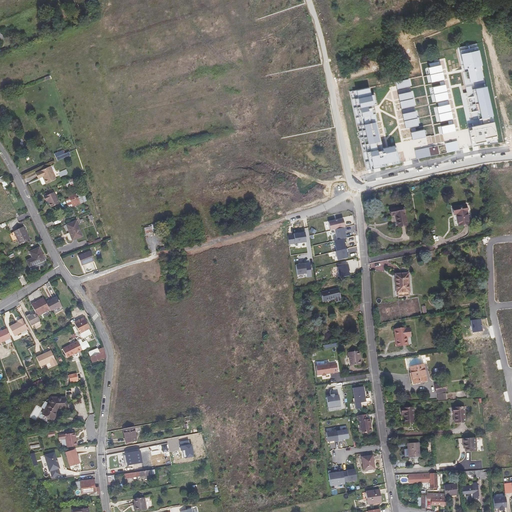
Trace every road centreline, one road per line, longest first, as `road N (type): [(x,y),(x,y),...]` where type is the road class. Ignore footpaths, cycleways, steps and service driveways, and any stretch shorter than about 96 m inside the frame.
road 1 (residential): [(356,204),(395,507)]
road 2 (residential): [(104,511),(98,453),(109,355),(71,283)]
road 3 (unclassified): [(309,0),(353,188)]
road 4 (unclassified): [(511,156),(353,188)]
road 5 (residential): [(60,268),(0,152)]
